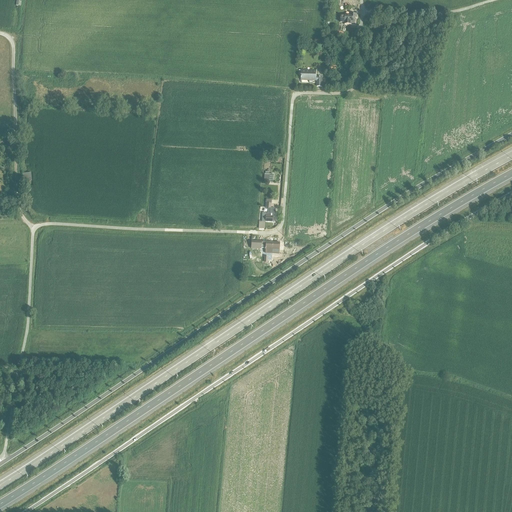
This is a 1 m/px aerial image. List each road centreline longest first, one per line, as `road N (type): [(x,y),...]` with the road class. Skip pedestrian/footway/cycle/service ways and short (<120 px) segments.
road 1 (motorway): [(0,503),(511,173)]
road 2 (motorway): [(511,155),(0,485)]
road 3 (tertiary): [(511,134),(392,202),(6,460)]
road 4 (unclassified): [(511,193),(24,511)]
road 5 (unclassified): [(361,12),(352,91),(292,99),(277,230),(34,230)]
road 6 (unclassified): [(34,230),(27,328),(3,455)]
road 7 (unclassified): [(0,36),(13,53),(18,205),(34,230)]
road 8 (unclassified): [(494,0),(458,12),(361,12)]
